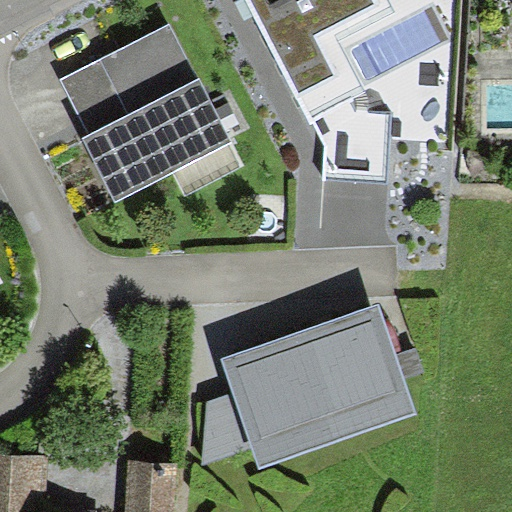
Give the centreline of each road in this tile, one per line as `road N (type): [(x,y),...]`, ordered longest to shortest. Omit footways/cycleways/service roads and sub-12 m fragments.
road 1 (residential): [(80,281),(385,271)]
road 2 (residential): [(0,129),(80,281)]
road 3 (residential): [(0,395),(31,375),(80,281)]
